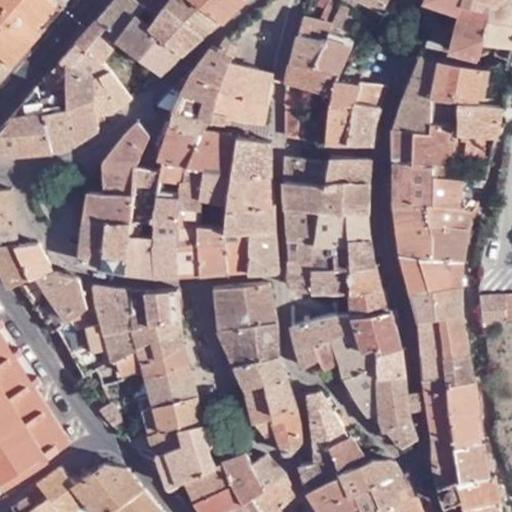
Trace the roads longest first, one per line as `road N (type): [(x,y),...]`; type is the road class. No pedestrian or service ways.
road 1 (residential): [(0,293),(107,421)]
road 2 (residential): [(0,161),(54,170),(141,100)]
road 3 (tertiary): [(91,0),(0,105)]
road 4 (residential): [(107,421),(0,501)]
